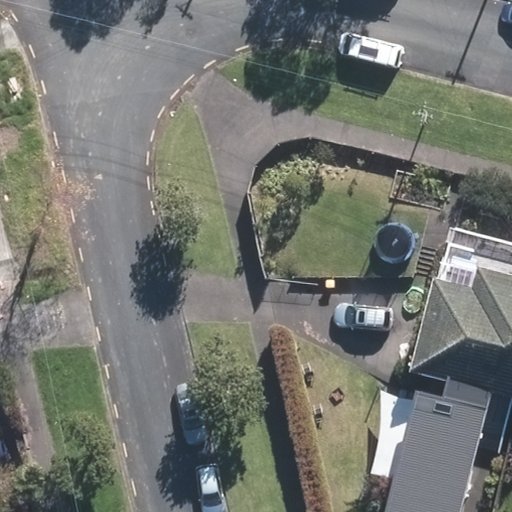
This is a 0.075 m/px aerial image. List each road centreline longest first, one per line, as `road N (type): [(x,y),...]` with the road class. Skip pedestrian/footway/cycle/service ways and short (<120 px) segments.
road 1 (residential): [(66,0),(182,511)]
road 2 (residential): [(287,0),(511,55)]
